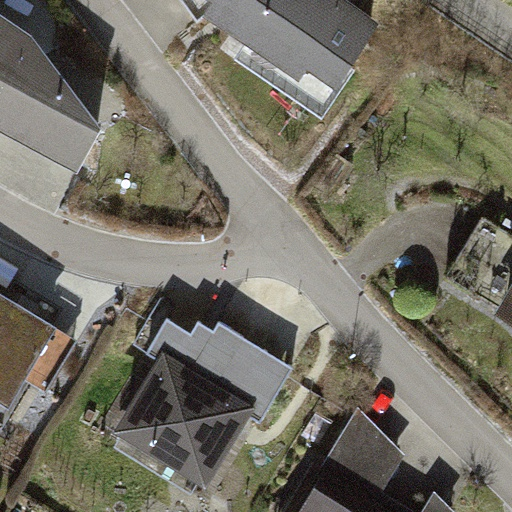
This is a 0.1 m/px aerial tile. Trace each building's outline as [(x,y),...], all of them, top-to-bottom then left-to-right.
[(206,5),(206,4),(208,0),(181,0),(193,15),(206,5)] [(315,93),(363,21),(332,0),(208,0),(206,4),(206,5),(247,32),(241,41),(315,93)] [(0,123),(69,161),(91,120),(23,31),(0,15),(0,123)] [(511,235),(475,213),(439,271),(511,316),(511,235)] [(43,324),(0,298),(0,392),(1,393),(43,324)] [(131,419),(226,473),(271,396),(176,342),(131,419)] [(353,433),(339,458),(367,474),(382,449),(353,433)] [(396,511),(334,474),(311,511),(396,511)]
